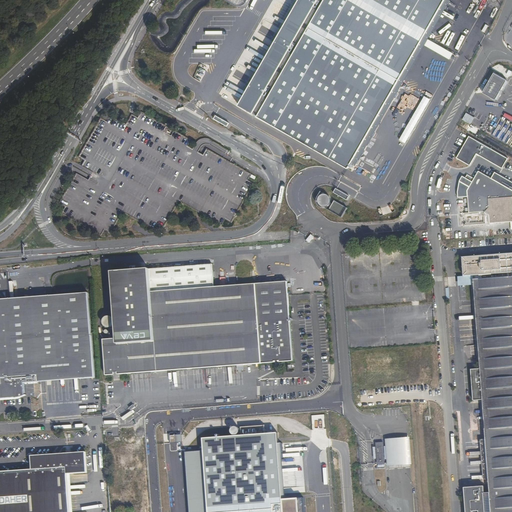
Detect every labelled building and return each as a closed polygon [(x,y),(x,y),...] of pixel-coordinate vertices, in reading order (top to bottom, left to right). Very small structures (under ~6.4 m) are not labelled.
[(351,168),(447,0),(300,0),(240,106),(351,168)] [(507,80),(495,73),(483,93),(495,100),(507,80)] [(192,140),(143,112),(141,116),(139,118),(117,106),(108,122),(101,119),(80,157),(86,161),(83,166),(94,172),(92,176),(89,180),(77,174),(60,204),(66,207),(62,214),(101,236),(105,230),(111,233),(123,212),(155,230),(158,225),(165,229),(180,202),(222,226),(226,219),(232,223),(254,185),(248,182),(252,174),(208,150),(204,156),(198,153),(187,147),(192,140)] [(469,136),(457,158),(470,165),(476,154),(502,169),(508,159),(469,136)] [(511,190),(478,172),(467,191),(469,214),(484,212),(489,215),(489,224),(511,222),(511,190)] [(511,511),(511,254),(462,258),(464,277),(474,277),(490,494),(485,494),(484,487),(464,489),(465,511),(511,511)] [(119,374),(265,362),(259,282),(154,291),(153,268),(112,271),(117,337),(104,339),(106,375),(116,374),(116,373),(119,372),(119,374)] [(0,398),(27,396),(26,383),(96,378),(89,294),(0,300),(0,398)] [(278,433),(204,438),(205,450),(186,452),(190,511),(302,511),(301,498),(283,500),(278,433)] [(410,438),(385,440),(387,467),(411,465),(410,438)] [(377,466),(385,465),(383,443),(375,444),(377,466)] [(0,472),(0,511),(74,511),(73,482),(92,481),(91,471),(88,471),(87,451),(31,455),(33,470),(0,472)]
